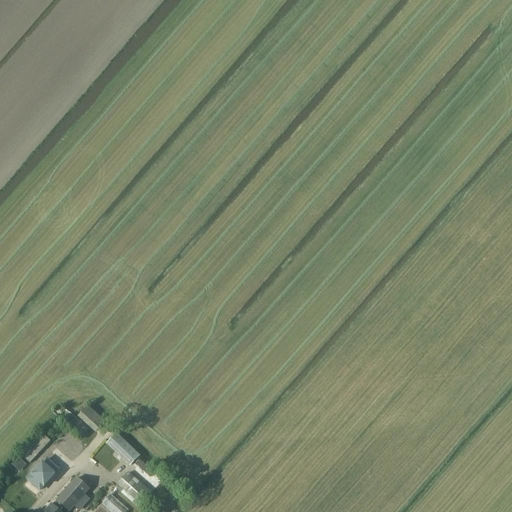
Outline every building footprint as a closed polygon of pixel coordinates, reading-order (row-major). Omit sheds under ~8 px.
[(53,412),(83,437),(89,429),(60,404),(53,412)] [(106,422),(88,406),(79,417),(96,433),(106,422)] [(30,463),(50,441),(40,432),(20,453),(30,463)] [(108,442),(131,465),(140,456),(117,433),(108,442)] [(10,464),(20,473),(27,465),(17,456),(10,464)] [(139,460),(135,464),(150,477),(154,473),(139,460)] [(43,463),(23,485),(36,496),(55,474),(43,463)] [(152,493),(128,473),(116,487),(139,508),(152,493)] [(56,501),(69,511),(89,489),(77,478),(56,501)] [(110,495),(102,505),(110,511),(127,511),(128,511),(110,495)] [(68,511),(69,511),(56,501),(53,505),(52,504),(44,511),(68,511)]
